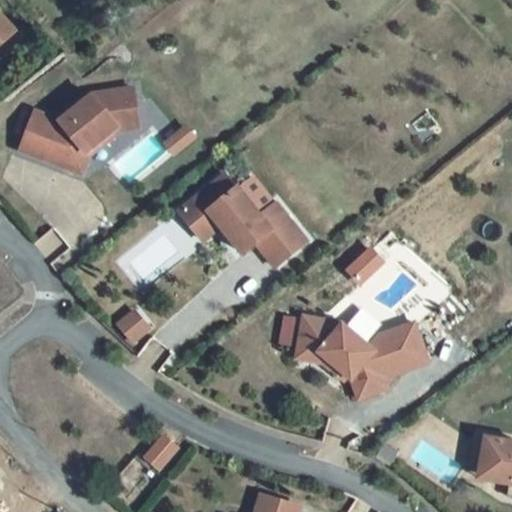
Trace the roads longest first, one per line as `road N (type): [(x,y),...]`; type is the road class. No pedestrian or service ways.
road 1 (residential): [(54,312),(135,392),(209,435),(370,490),(397,511)]
road 2 (unclassified): [(0,410),(87,511)]
